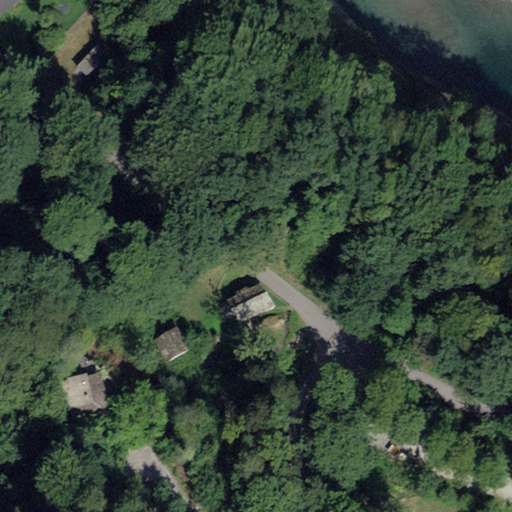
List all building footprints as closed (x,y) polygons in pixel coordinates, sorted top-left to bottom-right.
[(0,0),(0,16),(18,0),(0,0)] [(106,58),(97,50),(77,70),(86,78),(106,58)] [(274,308),(261,282),(227,299),(239,325),(274,308)] [(176,328),(153,339),(165,363),(188,351),(176,328)] [(110,405),(101,372),(87,376),(86,373),(61,380),(71,416),(110,405)]
